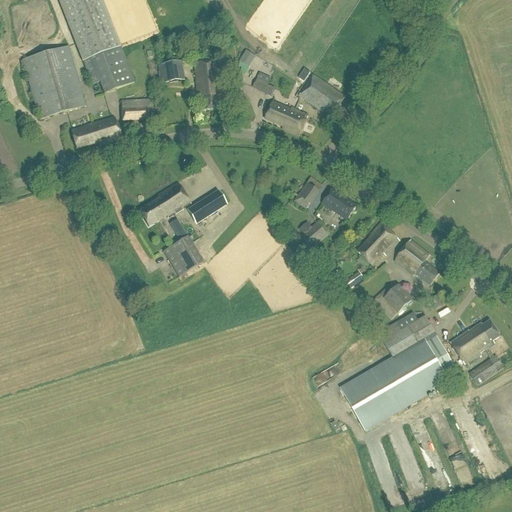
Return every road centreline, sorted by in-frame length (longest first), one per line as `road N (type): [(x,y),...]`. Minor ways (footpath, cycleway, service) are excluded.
road 1 (unclassified): [(0,190),(192,133),(265,137),(324,161)]
road 2 (unclassified): [(511,307),(324,161)]
road 3 (unclassified): [(324,161),(454,0)]
